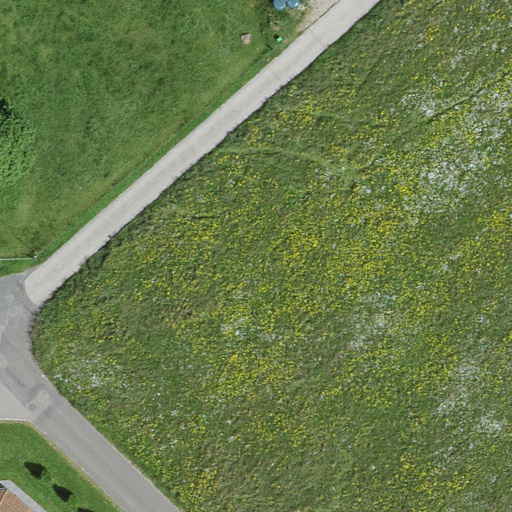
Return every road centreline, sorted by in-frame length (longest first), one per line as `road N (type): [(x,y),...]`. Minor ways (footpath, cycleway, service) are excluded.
road 1 (track): [(0,322),(370,0)]
road 2 (residential): [(148,511),(0,364)]
